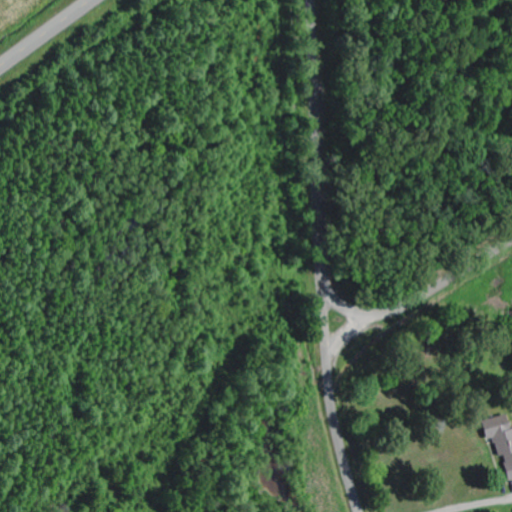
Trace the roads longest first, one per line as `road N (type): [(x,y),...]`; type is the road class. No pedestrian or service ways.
road 1 (residential): [(358,511),(327,357),(311,0)]
road 2 (residential): [(322,275),(338,305),(357,317),(383,318),(511,243)]
road 3 (secondary): [(0,74),(98,0)]
